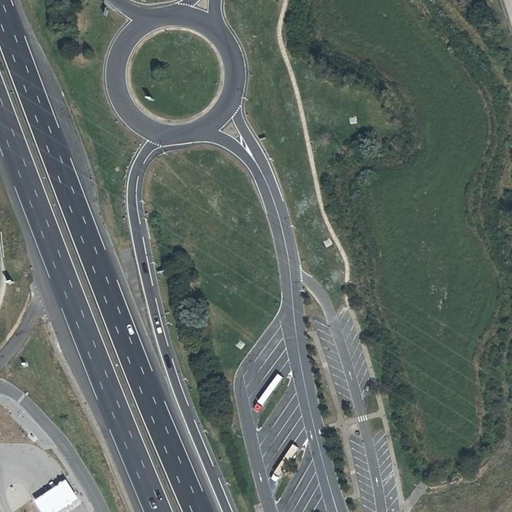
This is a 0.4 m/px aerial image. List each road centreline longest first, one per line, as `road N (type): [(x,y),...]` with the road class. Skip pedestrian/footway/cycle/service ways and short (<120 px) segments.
road 1 (motorway): [(198,511),(0,9)]
road 2 (motorway): [(0,107),(157,511)]
road 3 (motorway): [(228,511),(172,374),(132,204),(139,163),(166,134)]
